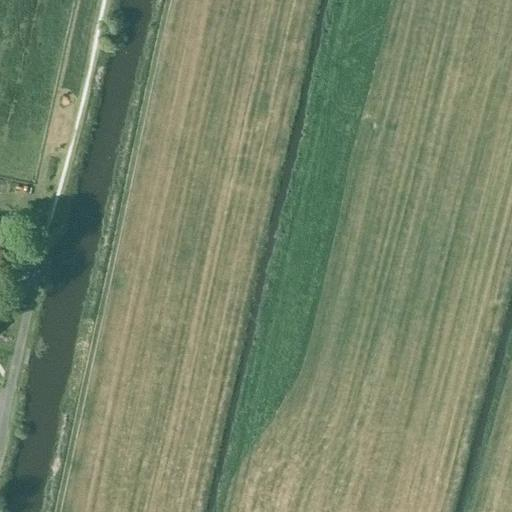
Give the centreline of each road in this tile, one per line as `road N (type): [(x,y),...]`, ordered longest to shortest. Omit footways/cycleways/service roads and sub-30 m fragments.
road 1 (track): [(169,0),(58,511)]
road 2 (track): [(38,262),(0,427)]
